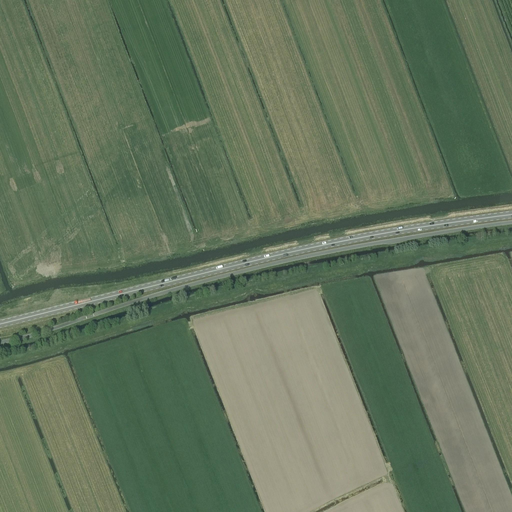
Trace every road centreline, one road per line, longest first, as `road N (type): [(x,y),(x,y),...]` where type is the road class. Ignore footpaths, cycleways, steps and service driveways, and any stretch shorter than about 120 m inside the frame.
road 1 (unclassified): [(0,339),(305,255),(511,221)]
road 2 (primary): [(0,322),(308,246),(511,212)]
